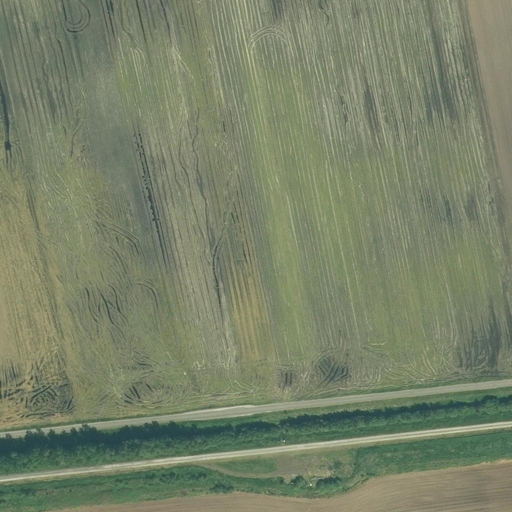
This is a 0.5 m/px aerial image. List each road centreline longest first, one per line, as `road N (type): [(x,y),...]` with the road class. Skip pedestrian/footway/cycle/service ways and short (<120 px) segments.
road 1 (track): [(511,423),(0,479)]
road 2 (unclassified): [(511,382),(0,436)]
